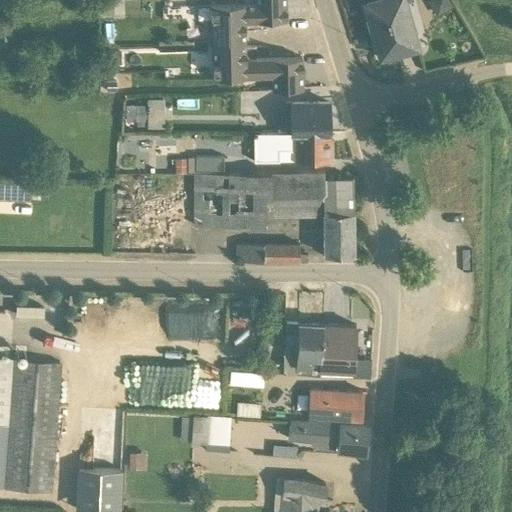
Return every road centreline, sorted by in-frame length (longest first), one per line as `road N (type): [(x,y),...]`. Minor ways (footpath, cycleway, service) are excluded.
road 1 (residential): [(391,277),(0,274)]
road 2 (residential): [(374,511),(391,277)]
road 3 (residential): [(391,277),(361,107)]
road 4 (unclassified): [(361,107),(511,71)]
